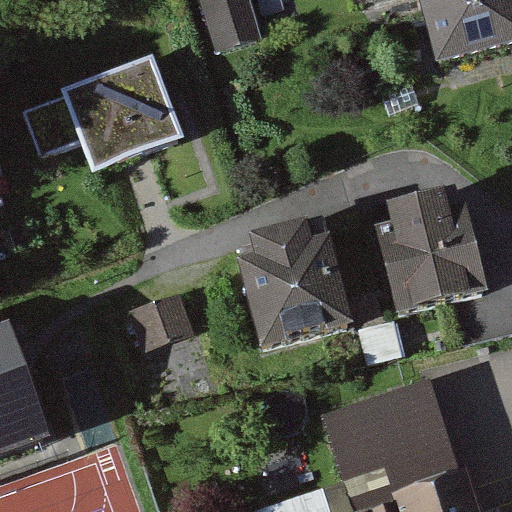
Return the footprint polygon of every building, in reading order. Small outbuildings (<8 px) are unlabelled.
[(200,0),(217,54),(264,40),(252,0),(200,0)] [(511,0),(373,0),(375,3),(386,0),(421,0),(437,61),(511,41),(511,0)] [(40,159),(82,143),(96,178),(188,143),(157,61),(22,112),(40,159)] [(464,214),(387,233),(410,325),(487,306),(464,214)] [(354,335),(332,248),(241,271),(263,358),(354,335)] [(198,344),(186,306),(136,322),(149,360),(198,344)] [(0,482),(53,464),(13,353),(0,358),(0,482)] [(470,511),(434,400),(335,433),(360,511),(470,511)]
